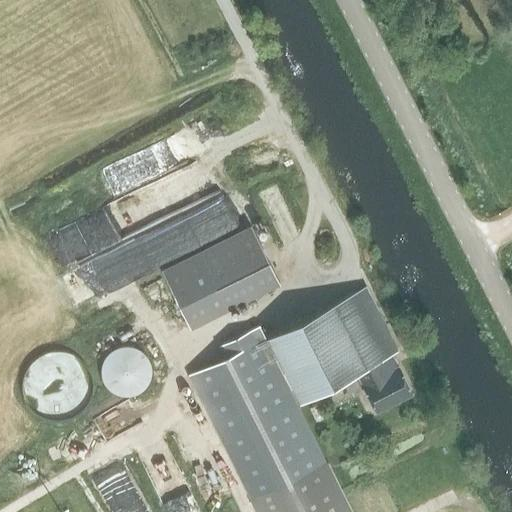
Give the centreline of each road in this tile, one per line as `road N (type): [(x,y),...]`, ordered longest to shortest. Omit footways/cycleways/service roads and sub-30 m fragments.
road 1 (secondary): [(511,322),(347,0)]
road 2 (unclassified): [(318,188),(222,0)]
